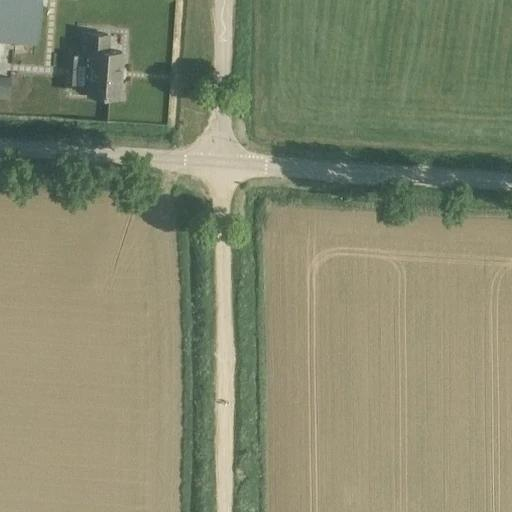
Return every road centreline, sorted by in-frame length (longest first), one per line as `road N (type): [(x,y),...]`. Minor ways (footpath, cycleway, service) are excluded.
road 1 (track): [(220,164),(223,511)]
road 2 (unclassified): [(511,182),(220,164)]
road 3 (unclassified): [(220,164),(0,152)]
road 4 (unclassified): [(220,164),(220,0)]
